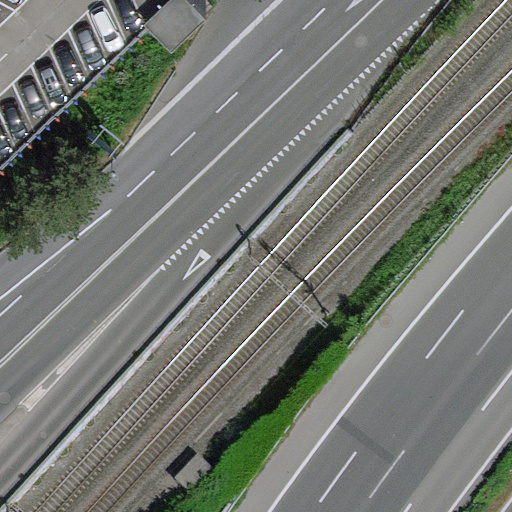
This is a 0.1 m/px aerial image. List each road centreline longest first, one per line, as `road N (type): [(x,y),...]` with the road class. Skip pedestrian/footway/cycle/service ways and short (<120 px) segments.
road 1 (primary): [(360,0),(0,332)]
road 2 (motorway): [(511,320),(360,511)]
